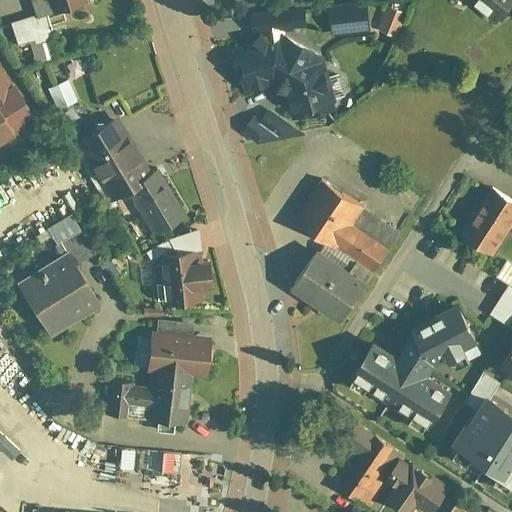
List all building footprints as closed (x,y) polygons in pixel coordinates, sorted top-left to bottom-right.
[(47,0),(51,10),(83,0),(47,0)] [(511,0),(469,0),(493,21),(511,0)] [(378,28),(397,35),(406,10),(388,3),(378,28)] [(335,33),(369,31),(367,4),(333,6),(335,33)] [(51,34),(44,10),(11,20),(19,44),(51,34)] [(309,114),(335,107),(332,100),(337,99),(323,59),(325,54),(273,24),(261,33),(228,46),(234,71),(239,70),(246,91),(270,83),(285,92),(292,116),(308,110),(309,114)] [(0,147),(43,118),(0,54),(0,147)] [(48,85),(55,107),(74,100),(67,78),(48,85)] [(256,140),(302,131),(269,106),(248,134),(256,140)] [(120,125),(78,147),(109,206),(131,194),(155,239),(188,221),(159,168),(146,175),(120,125)] [(295,220),(373,269),(398,228),(320,179),(295,220)] [(458,234),(493,255),(511,224),(511,200),(489,186),(458,234)] [(298,283),(351,316),(375,277),(322,244),(298,283)] [(19,283),(50,334),(99,305),(68,253),(19,283)] [(158,257),(165,311),(198,308),(196,296),(215,294),(212,269),(196,271),(194,253),(158,257)] [(510,280),(511,281),(511,259),(507,257),(498,272),(510,280)] [(491,310),(510,322),(511,318),(511,281),(510,280),(491,310)] [(475,338),(456,300),(408,323),(412,331),(404,339),(433,359),(475,338)] [(210,341),(154,336),(149,389),(109,385),(106,418),(123,420),(124,405),(153,407),(151,428),(183,431),(188,377),(207,379),(210,341)] [(348,372),(424,424),(449,388),(425,372),(433,359),(404,339),(395,352),(373,336),(348,372)] [(511,339),(498,361),(511,369),(511,339)] [(449,447),(511,485),(511,484),(511,409),(484,392),(449,447)] [(362,457),(377,437),(344,414),(330,434),(362,457)] [(391,483),(408,458),(377,437),(362,457),(342,487),(373,508),(391,483)] [(118,466),(130,467),(130,449),(118,449),(118,466)] [(181,474),(183,453),(144,450),(142,471),(181,474)] [(431,510),(448,486),(408,458),(391,483),(395,485),(386,498),(406,511),(408,511),(417,500),(431,510)] [(449,511),(494,511),(489,509),(487,511),(485,511),(474,505),(470,510),(457,501),(449,511)]
